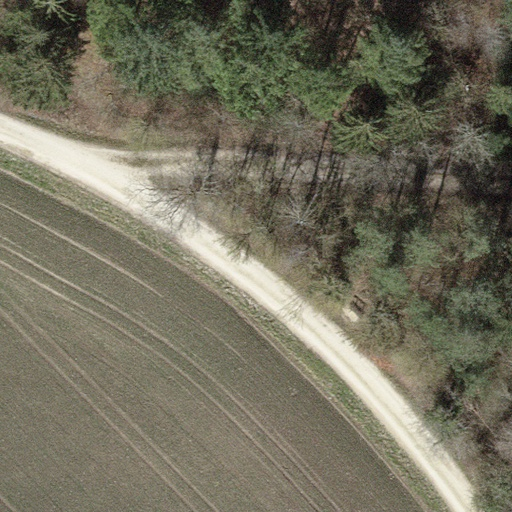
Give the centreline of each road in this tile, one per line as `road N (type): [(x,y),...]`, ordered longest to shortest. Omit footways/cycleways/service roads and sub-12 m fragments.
road 1 (track): [(0,130),(277,287),(482,511)]
road 2 (track): [(90,175),(190,168),(511,189)]
